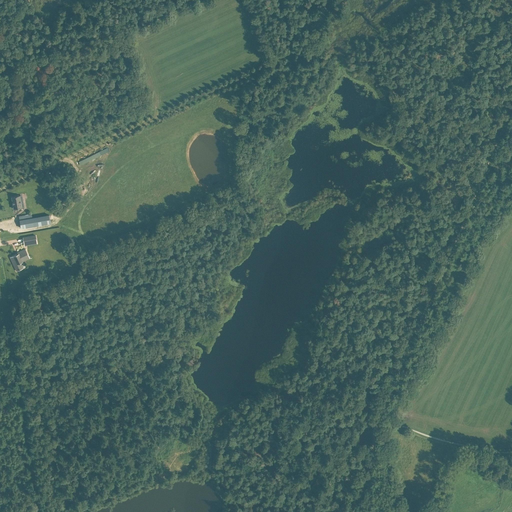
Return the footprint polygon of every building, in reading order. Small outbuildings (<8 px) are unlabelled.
[(83,163),(110,151),(108,148),(81,159),(83,163)] [(21,200),(20,195),(11,197),(13,209),(24,207),(24,204),(23,200),(21,200)] [(50,223),(49,215),(20,220),(21,228),(50,223)] [(31,244),(30,241),(36,240),(35,235),(23,238),(24,245),(31,244)] [(28,255),(25,249),(17,252),(18,254),(10,257),(16,271),(23,268),(19,260),(28,255)]
